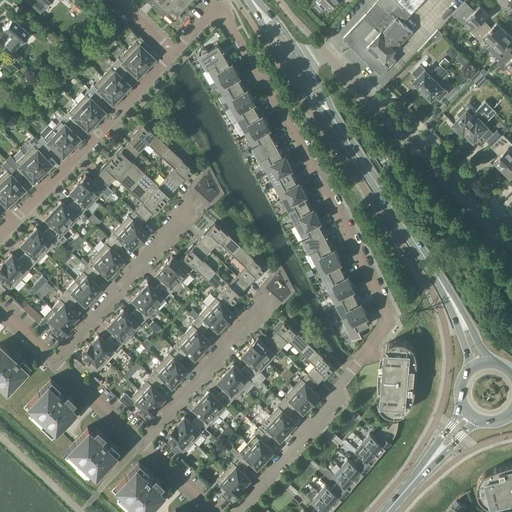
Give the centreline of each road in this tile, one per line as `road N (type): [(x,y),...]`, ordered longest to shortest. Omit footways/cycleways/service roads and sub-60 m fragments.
road 1 (residential): [(239,511),(392,320),(294,132),(217,7)]
road 2 (secondary): [(477,366),(464,321),(332,118)]
road 3 (residential): [(511,244),(322,48)]
road 4 (residential): [(0,233),(173,53)]
road 5 (residential): [(55,358),(197,196)]
road 6 (residential): [(140,439),(270,296)]
road 7 (secondary): [(387,511),(468,417)]
